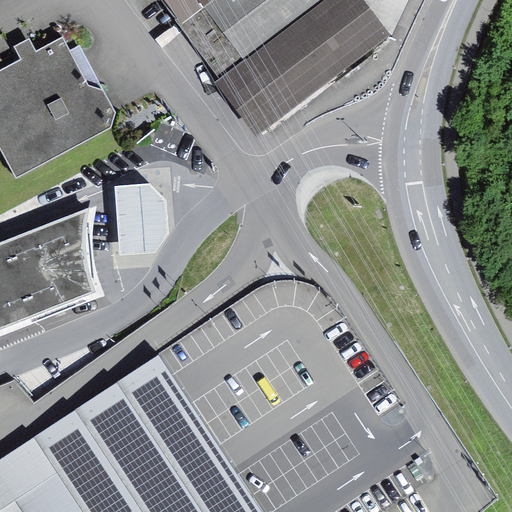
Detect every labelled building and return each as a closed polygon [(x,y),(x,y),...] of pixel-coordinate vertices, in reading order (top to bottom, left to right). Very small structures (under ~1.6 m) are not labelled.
[(164,0),(175,14),(193,0),(164,0)] [(193,0),(175,14),(259,127),(386,34),(360,0),(193,0)] [(360,0),(386,34),(407,0),(360,0)] [(62,38),(0,69),(0,152),(15,181),(110,129),(116,113),(103,90),(88,86),(69,51),(62,38)] [(79,45),(69,51),(88,86),(103,90),(79,45)] [(150,182),(115,184),(120,252),(152,250),(167,231),(166,198),(150,182)] [(96,292),(0,329),(0,336),(105,296),(98,275),(96,267),(94,258),(93,249),(93,239),(93,230),(95,219),(97,206),(90,208),(86,226),(85,242),(87,257),(89,271),(96,292)] [(0,329),(96,292),(89,271),(87,257),(85,242),(86,226),(90,208),(0,243),(0,329)] [(264,511),(160,351),(0,454),(0,511),(264,511)]
